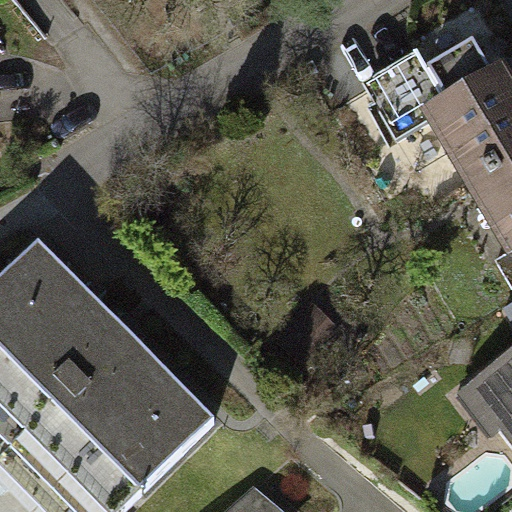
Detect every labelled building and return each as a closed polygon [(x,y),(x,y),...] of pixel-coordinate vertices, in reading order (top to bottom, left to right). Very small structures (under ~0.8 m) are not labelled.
[(395,139),(424,122),(417,111),(486,69),(469,40),(424,67),(414,50),(361,82),(395,139)] [(424,122),(506,254),(511,250),(511,75),(503,59),(486,69),(417,111),(424,122)] [(125,511),(219,417),(35,238),(0,274),(0,470),(43,511),(125,511)] [(511,285),(511,250),(506,254),(495,260),(511,287),(511,285)] [(356,342),(320,307),(284,344),(320,379),(356,342)] [(511,346),(453,390),(486,433),(496,426),(511,447),(511,346)] [(284,511),(257,488),(229,511),(284,511)]
